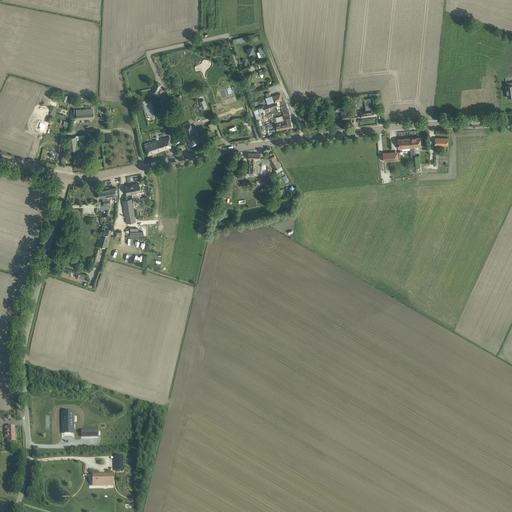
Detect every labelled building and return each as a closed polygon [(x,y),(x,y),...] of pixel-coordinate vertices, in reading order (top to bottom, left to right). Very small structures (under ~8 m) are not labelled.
[(262,46),(258,48),(262,59),(266,58),(262,46)] [(257,47),(250,49),(252,56),(258,54),(257,47)] [(151,92),(160,97),(163,91),(153,87),(151,92)] [(268,105),(277,102),(279,101),(280,105),(286,103),(285,99),(282,100),(280,94),(273,96),(270,97),(269,93),(266,94),(267,98),(265,98),(268,105)] [(365,110),(360,111),(361,117),(376,115),(375,109),(372,109),(372,105),(377,105),(376,97),(367,99),(368,106),(365,106),(365,110)] [(277,102),(268,105),(253,110),(257,121),(260,120),(258,113),(265,111),(265,110),(278,106),(277,102)] [(285,104),(280,106),(284,116),(286,123),(286,122),(287,128),(293,127),(291,122),(291,121),(290,115),(287,104),(285,104)] [(163,109),(169,124),(177,122),(171,106),(163,109)] [(92,110),(76,111),(77,119),(93,118),(92,110)] [(284,116),(276,117),(277,122),(282,121),(283,123),(276,124),(277,130),(281,130),(287,128),(286,122),(286,123),(284,116)] [(189,146),(200,142),(194,126),(192,127),(190,122),(182,124),(189,146)] [(69,151),(77,149),(75,136),(67,138),(69,151)] [(169,142),(171,142),(170,137),(145,144),(148,156),(152,154),(152,153),(155,152),(155,153),(171,148),(169,142)] [(420,137),(409,138),(410,148),(411,156),(415,156),(414,148),(415,148),(421,147),(421,142),(420,137)] [(410,148),(409,138),(397,139),(398,149),(410,148)] [(448,138),(435,138),(435,146),(448,146),(448,138)] [(83,162),(82,158),(86,157),(85,151),(77,153),(77,155),(73,156),(74,163),(83,162)] [(399,152),(387,153),(388,161),(399,160),(399,152)] [(248,154),(248,159),(250,159),(249,171),(257,172),(258,159),(260,159),(260,154),(248,154)] [(411,156),(410,156),(411,172),(421,171),(420,155),(415,156),(411,156)] [(280,166),(274,156),(269,159),(275,169),(280,166)] [(131,193),(140,191),(139,184),(125,186),(126,195),(132,194),(131,193)] [(117,194),(116,188),(108,189),(108,188),(107,187),(104,187),(105,189),(104,189),(107,204),(110,203),(110,199),(112,197),(117,196),(117,194)] [(107,204),(104,189),(98,190),(99,197),(102,197),(103,200),(104,204),(102,205),(103,210),(108,209),(107,204)] [(127,223),(135,221),(131,199),(122,200),(127,223)] [(102,234),(99,245),(107,248),(110,236),(112,230),(107,229),(106,235),(102,234)] [(72,413),(62,413),(62,422),(64,422),(64,433),(73,432),(73,422),(72,422),(72,413)] [(37,414),(37,427),(50,427),(50,415),(37,414)] [(15,443),(14,426),(5,427),(5,438),(7,438),(7,443),(15,443)] [(112,475),(93,475),(93,476),(94,482),(96,482),(98,482),(98,485),(106,485),(107,485),(112,485),(112,475)]
